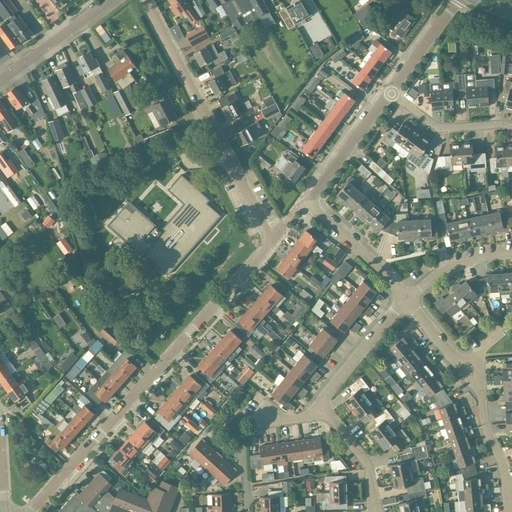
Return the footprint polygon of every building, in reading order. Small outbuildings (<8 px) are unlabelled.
[(0,0),(0,14),(4,21),(5,20),(13,14),(14,14),(5,1),(3,0),(0,0)] [(168,0),(173,6),(171,8),(176,15),(183,10),(189,18),(194,25),(200,20),(194,13),(184,0),(168,0)] [(209,0),(213,5),(211,6),(214,9),(221,4),(218,0),(209,0)] [(219,0),(237,30),(242,27),(237,18),(241,15),(247,25),(259,18),(248,0),(230,0),(227,2),(227,1),(228,0),(219,0)] [(262,0),(249,0),(259,17),(269,12),(262,0)] [(302,0),(300,0),(286,8),(295,24),(311,15),(302,0)] [(368,3),(353,15),(364,29),(379,17),(368,3)] [(402,37),(415,19),(402,10),(389,27),(402,37)] [(13,14),(5,20),(20,41),(31,33),(18,16),(16,18),(13,14)] [(0,35),(10,49),(19,42),(5,23),(0,25),(0,35)] [(104,42),(109,40),(101,24),(96,27),(104,42)] [(175,41),(183,36),(176,24),(168,28),(175,41)] [(233,26),(224,31),(227,36),(236,31),(233,26)] [(187,36),(193,47),(210,38),(204,27),(187,36)] [(365,38),(360,32),(354,36),(359,43),(365,38)] [(348,41),(353,47),(359,43),(354,36),(348,41)] [(207,48),(194,54),(200,66),(213,60),(215,64),(227,58),(228,58),(225,54),(224,51),(218,54),(216,50),(213,44),(207,48)] [(373,46),(370,50),(371,51),(374,54),(384,61),(391,51),(381,44),(378,49),(373,46)] [(123,89),(129,84),(135,80),(129,72),(136,67),(127,56),(122,49),(115,54),(121,60),(108,70),(116,81),(117,81),(123,89)] [(347,55),(342,49),(336,53),(341,59),(347,55)] [(247,51),(240,54),(243,60),(250,56),(247,51)] [(371,51),(364,61),(367,63),(377,71),(384,61),(374,54),(371,51)] [(103,92),(109,88),(102,73),(98,66),(97,66),(89,53),(78,59),(81,65),(76,67),(80,75),(91,69),(103,92)] [(330,57),(335,63),(341,59),(336,53),(330,57)] [(508,74),(508,64),(508,63),(508,56),(502,56),(502,63),(501,63),(500,74),(508,74)] [(69,85),(73,93),(79,90),(76,81),(68,65),(66,66),(64,63),(57,67),(57,70),(55,71),(63,87),(69,85)] [(377,71),(367,63),(360,73),(370,80),(377,71)] [(215,94),(236,83),(231,74),(226,77),(221,67),(212,71),(215,78),(208,82),(215,94)] [(329,75),(320,69),(315,77),(314,76),(310,82),(316,87),(320,81),(323,78),(325,79),(329,75)] [(370,80),(360,73),(353,82),(363,90),(370,80)] [(464,74),(458,75),(458,82),(459,94),(466,94),(467,108),(478,107),(476,80),(465,81),(464,74)] [(66,103),(64,100),(53,76),(42,81),(50,97),(47,98),(53,110),(66,103)] [(476,80),(478,107),(489,106),(488,92),(494,91),(493,79),(476,80)] [(502,92),(508,94),(504,108),(511,110),(511,82),(506,80),(502,92)] [(305,88),(312,92),(316,87),(310,82),(305,88)] [(458,82),(441,83),(443,110),(454,109),(453,95),(459,94),(458,82)] [(424,97),(431,96),(432,110),(443,110),(441,83),(423,84),(424,97)] [(135,110),(133,106),(140,103),(133,90),(132,90),(129,84),(123,89),(115,93),(126,115),(135,110)] [(97,103),(88,86),(80,90),(89,107),(97,103)] [(34,120),(36,123),(45,116),(38,99),(30,104),(19,90),(18,91),(15,87),(7,93),(10,97),(8,98),(16,110),(22,106),(25,109),(34,120)] [(408,93),(415,98),(418,93),(412,88),(408,93)] [(73,93),(77,103),(84,100),(80,90),(79,90),(73,93)] [(229,104),(222,107),(228,120),(240,114),(247,110),(247,109),(252,107),(248,100),(244,103),(244,102),(240,104),(234,92),(225,97),(229,104)] [(336,97),(334,100),(348,110),(355,100),(345,93),(340,100),(336,97)] [(153,105),(155,110),(163,125),(176,118),(171,109),(173,108),(166,94),(159,98),(160,101),(153,105)] [(264,99),(262,101),(266,108),(275,103),(271,96),(269,97),(264,99)] [(306,100),(300,96),(296,101),(302,106),(306,100)] [(332,99),(326,107),(330,111),(329,111),(331,112),(341,120),(348,110),(334,100),(332,99)] [(0,121),(7,132),(17,124),(0,100),(0,121)] [(291,107),(297,111),(302,106),(296,101),(291,107)] [(265,118),(279,111),(275,104),(261,111),(265,118)] [(123,114),(119,106),(112,109),(117,117),(123,114)] [(341,120),(331,112),(323,122),(334,129),(341,120)] [(292,119),(286,114),(281,120),(287,125),(292,119)] [(58,119),(48,122),(54,141),(57,150),(66,148),(64,138),(58,119)] [(270,133),(277,139),(287,125),(281,120),(277,125),(270,133)] [(248,127),(235,134),(242,146),(254,139),(251,133),(261,129),(257,122),(254,124),(248,127)] [(334,129),(323,122),(316,131),(326,139),(334,129)] [(391,130),(383,140),(389,144),(393,147),(396,143),(400,146),(413,129),(404,122),(396,133),(391,130)] [(171,128),(144,139),(141,134),(135,137),(137,142),(138,142),(141,148),(174,134),(171,128)] [(400,146),(397,150),(406,157),(409,152),(422,135),(413,129),(400,146)] [(326,139),(316,131),(309,141),(319,148),(326,139)] [(180,147),(191,142),(187,133),(176,137),(180,147)] [(409,152),(406,157),(414,163),(420,167),(427,157),(422,153),(431,142),(422,135),(409,152)] [(306,145),(302,151),(312,158),(319,148),(309,141),(307,139),(304,143),(306,145)] [(461,143),(462,164),(469,164),(469,169),(486,168),(485,155),(473,156),(472,142),(461,143)] [(462,164),(461,143),(450,144),(451,158),(445,159),(446,171),(452,171),(452,165),(462,164)] [(495,158),(489,158),(491,173),(502,172),(502,177),(508,177),(508,172),(507,166),(506,145),(495,146),(495,158)] [(23,149),(18,153),(22,158),(27,155),(23,149)] [(2,151),(0,152),(0,166),(8,177),(16,171),(2,151)] [(283,156),(275,166),(285,174),(294,181),(305,168),(296,161),(297,159),(290,154),(286,159),(283,156)] [(268,170),(271,165),(258,155),(255,160),(256,161),(254,163),(260,173),(264,167),(268,170)] [(369,166),(378,175),(389,185),(394,180),(382,170),(373,162),(369,166)] [(357,169),(367,178),(371,173),(362,165),(357,169)] [(245,193),(260,189),(255,169),(241,172),(243,179),(242,179),(245,193)] [(126,206),(109,225),(143,256),(145,254),(168,275),(221,215),(207,203),(210,200),(181,175),(168,190),(184,204),(161,230),(136,208),(133,212),(126,206)] [(347,181),(348,182),(337,195),(342,199),(340,201),(343,204),(357,189),(353,186),(357,181),(351,176),(347,181)] [(0,181),(4,187),(9,183),(5,178),(0,181)] [(22,202),(9,183),(5,186),(18,204),(22,202)] [(357,189),(343,204),(347,208),(349,205),(353,209),(365,196),(357,189)] [(416,197),(429,197),(429,189),(416,190),(416,197)] [(501,192),(503,202),(510,200),(508,190),(501,192)] [(31,196),(28,198),(32,208),(36,206),(31,196)] [(365,196),(353,209),(358,213),(356,216),(359,219),(373,204),(365,196)] [(464,205),(463,199),(459,200),(458,198),(452,199),(454,208),(464,205)] [(442,200),(436,202),(439,214),(445,213),(442,200)] [(373,204),(359,219),(363,222),(365,220),(370,224),(381,211),(373,204)] [(26,220),(31,216),(27,210),(22,214),(26,220)] [(388,219),(389,218),(381,211),(370,224),(374,228),(372,230),(376,233),(379,230),(389,233),(393,221),(388,219)] [(488,214),(492,231),(498,230),(499,233),(510,230),(506,216),(507,216),(506,211),(499,213),(499,212),(488,214)] [(393,221),(389,233),(398,236),(399,239),(405,238),(405,241),(410,241),(410,240),(408,221),(408,214),(395,214),(393,221)] [(478,216),(482,236),(487,235),(486,232),(492,231),(488,214),(478,216)] [(467,219),(471,236),(477,234),(478,237),(482,236),(478,216),(467,219)] [(437,226),(431,226),(430,219),(419,220),(420,237),(426,237),(427,241),(438,240),(437,226)] [(457,221),(461,240),(461,241),(466,240),(465,237),(471,236),(467,219),(457,221)] [(408,221),(410,240),(410,241),(414,241),(414,238),(420,237),(419,220),(408,221)] [(461,240),(457,221),(446,223),(450,240),(456,239),(457,242),(461,241),(461,240)] [(306,230),(299,240),(310,249),(310,250),(315,253),(316,253),(319,255),(322,250),(314,244),(317,240),(318,239),(306,230)] [(292,250),(303,258),(310,250),(310,249),(299,240),(292,250)] [(339,262),(345,251),(338,247),(332,258),(339,262)] [(285,260),(296,268),(303,258),(292,250),(285,260)] [(326,256),(322,262),(327,266),(329,263),(330,264),(333,261),(326,256)] [(296,268),(285,260),(277,270),(289,278),(296,268)] [(333,271),(337,265),(333,261),(330,264),(329,263),(327,266),(333,271)] [(345,261),(336,272),(344,278),(352,267),(345,261)] [(510,294),(510,290),(509,273),(503,273),(503,270),(498,271),(499,291),(500,291),(500,295),(510,294)] [(477,280),(481,292),(488,290),(489,292),(499,291),(498,271),(493,271),(494,274),(488,274),(488,277),(477,280)] [(308,282),(313,285),(315,282),(316,283),(318,281),(312,276),(308,282)] [(477,295),(476,293),(481,292),(477,280),(467,283),(466,281),(461,285),(459,283),(455,286),(468,302),(477,295)] [(315,282),(313,285),(319,289),(321,286),(323,284),(318,281),(316,283),(315,282)] [(376,292),(377,292),(363,281),(357,289),(370,300),(373,296),(381,302),(384,298),(376,292)] [(271,285),(263,294),(277,307),(281,303),(285,297),(282,294),(271,285)] [(468,302),(455,286),(452,289),(454,291),(449,295),(460,309),(468,302)] [(374,311),(366,304),(370,300),(357,289),(350,297),(371,314),(374,311)] [(299,295),(309,302),(312,297),(303,290),(299,295)] [(255,303),(266,313),(269,308),(275,314),(280,309),(277,307),(263,294),(255,303)] [(460,309),(449,295),(444,299),(442,297),(434,304),(442,314),(447,310),(451,315),(460,309)] [(360,311),(361,312),(368,317),(371,314),(350,297),(344,305),(357,316),(360,311)] [(319,299),(311,310),(321,318),(324,313),(319,309),(324,303),(319,299)] [(3,308),(9,304),(6,300),(0,304),(3,308)] [(247,312),(262,326),(266,321),(261,318),(266,313),(255,303),(247,312)] [(361,326),(353,320),(357,316),(344,305),(337,313),(358,330),(361,326)] [(293,317),(287,311),(283,316),(287,320),(289,318),(291,319),(293,317)] [(247,312),(239,321),(244,325),(252,333),(256,328),(265,336),(267,334),(269,332),(262,326),(247,312)] [(348,327),(355,333),(358,330),(337,313),(330,321),(344,332),(348,327)] [(90,323),(114,345),(121,338),(97,316),(90,323)] [(289,318),(287,320),(292,325),(297,320),(296,320),(293,317),(291,319),(289,318)] [(240,330),(248,337),(252,333),(244,325),(240,330)] [(316,337),(324,343),(325,341),(332,347),(338,340),(332,335),(334,332),(327,326),(325,329),(323,328),(316,337)] [(26,328),(20,332),(23,337),(30,333),(26,328)] [(267,334),(271,338),(274,336),(275,337),(277,335),(271,329),(269,332),(267,334)] [(237,345),(241,340),(231,330),(223,339),(233,349),(238,353),(242,349),(237,345)] [(81,335),(87,343),(91,340),(85,332),(81,335)] [(26,342),(33,337),(30,333),(23,337),(26,342)] [(385,353),(390,348),(401,339),(398,334),(381,348),(385,353)] [(277,335),(275,337),(274,336),(271,338),(276,343),(281,338),(277,335)] [(287,341),(284,343),(289,347),(294,341),(290,337),(289,338),(287,341)] [(324,343),(316,337),(309,345),(310,346),(308,350),(315,355),(317,352),(323,357),(329,350),(323,345),(324,343)] [(403,337),(401,339),(390,348),(397,356),(410,346),(403,337)] [(214,348),(225,358),(233,349),(223,339),(214,348)] [(103,345),(97,340),(94,344),(100,349),(103,345)] [(393,360),(400,368),(416,354),(413,349),(419,345),(416,341),(410,346),(397,356),(393,360)] [(90,348),(96,353),(100,349),(94,344),(90,348)] [(265,355),(254,344),(249,350),(261,360),(265,355)] [(40,347),(34,352),(37,356),(43,352),(40,347)] [(226,366),(221,362),(225,358),(214,348),(207,357),(222,371),(226,366)] [(127,349),(115,363),(129,375),(137,366),(131,361),(135,357),(127,349)] [(0,368),(10,361),(3,351),(0,353),(0,368)] [(48,352),(45,355),(43,352),(37,356),(44,366),(53,359),(48,352)] [(77,357),(72,353),(68,358),(73,363),(77,357)] [(416,354),(400,368),(406,375),(410,372),(429,357),(426,353),(420,358),(416,354)] [(313,370),(317,365),(304,354),(297,362),(318,379),(321,376),(313,370)] [(246,356),(242,362),(246,366),(249,363),(250,364),(253,361),(246,356)] [(88,363),(81,357),(78,361),(84,367),(88,363)] [(207,357),(198,366),(209,376),(214,380),(222,371),(207,357)] [(410,372),(406,375),(413,383),(429,369),(426,365),(432,360),(429,357),(410,372)] [(10,361),(0,368),(0,381),(1,382),(16,371),(10,361)] [(74,365),(80,371),(84,367),(78,361),(74,365)] [(252,370),(257,365),(253,361),(250,364),(249,363),(246,366),(252,370)] [(50,362),(44,366),(47,370),(53,366),(50,362)] [(307,377),(308,377),(315,383),(318,379),(297,362),(291,370),(304,381),(307,377)] [(504,369),(502,369),(503,375),(503,380),(511,379),(511,362),(511,363),(504,363),(504,369)] [(115,363),(107,371),(121,384),(129,375),(115,363)] [(388,363),(384,368),(390,374),(397,368),(394,365),(392,367),(388,363)] [(429,369),(413,383),(419,391),(423,388),(442,372),(439,369),(435,372),(433,373),(432,373),(429,369)] [(308,391),(300,385),(304,381),(291,370),(284,378),(305,395),(308,391)] [(18,384),(15,379),(20,376),(16,371),(1,382),(7,392),(18,384)] [(107,371),(99,380),(113,393),(121,384),(107,371)] [(442,372),(423,388),(427,394),(423,397),(423,399),(428,406),(434,402),(447,395),(441,387),(443,385),(439,381),(439,380),(445,376),(442,372)] [(191,375),(182,384),(197,398),(201,394),(205,389),(206,388),(208,385),(209,385),(200,377),(195,373),(192,376),(191,375)] [(230,374),(226,379),(230,383),(233,380),(234,382),(236,379),(230,374)] [(295,392),(295,393),(302,398),(305,395),(284,378),(278,386),(291,397),(295,392)] [(349,387),(354,393),(345,401),(352,410),(368,398),(364,393),(370,389),(361,378),(349,387)] [(24,379),(18,384),(7,392),(14,401),(16,400),(22,409),(31,403),(25,394),(31,389),(24,379)] [(236,388),(240,383),(236,379),(234,382),(233,380),(230,383),(236,388)] [(391,379),(387,382),(391,387),(395,384),(391,379)] [(511,379),(503,380),(503,384),(504,390),(511,389),(511,379)] [(64,389),(61,386),(65,382),(62,380),(52,391),(57,396),(64,389)] [(113,393),(99,380),(87,393),(98,403),(102,399),(105,401),(113,393)] [(397,383),(391,388),(394,391),(398,396),(403,391),(397,383)] [(189,407),(197,398),(182,384),(174,393),(189,407)] [(295,407),(287,401),(291,397),(278,386),(271,394),(284,405),(285,405),(292,411),(295,407)] [(57,396),(52,391),(44,400),(48,404),(49,405),(57,396)] [(174,393),(166,402),(177,412),(181,415),(189,407),(174,393)] [(447,395),(434,402),(439,408),(442,419),(458,413),(457,409),(455,403),(453,403),(447,395)] [(42,398),(34,407),(36,409),(41,414),(45,410),(44,409),(48,404),(44,400),(42,398)] [(377,398),(372,402),(368,398),(352,410),(360,419),(364,416),(369,422),(373,419),(386,409),(377,398)] [(210,409),(211,406),(206,401),(201,406),(206,410),(208,408),(210,409)] [(159,412),(155,417),(169,430),(181,415),(177,412),(166,402),(158,411),(159,412)] [(85,405),(81,409),(76,404),(72,409),(76,414),(86,422),(94,413),(85,405)] [(211,406),(210,409),(208,408),(206,410),(211,415),(216,410),(211,406)] [(34,407),(31,410),(38,417),(41,414),(36,409),(34,407)] [(404,418),(410,413),(405,408),(399,412),(404,418)] [(386,409),(373,419),(378,425),(370,432),(377,441),(393,429),(389,424),(394,420),(386,409)] [(446,428),(462,423),(460,417),(458,413),(442,419),(446,428)] [(69,422),(78,431),(86,422),(76,414),(69,422)] [(60,422),(55,426),(71,440),(78,431),(69,422),(68,423),(60,415),(56,419),(60,422)] [(194,426),(196,424),(190,419),(185,424),(190,428),(193,425),(194,426)] [(145,421),(137,431),(152,444),(165,430),(153,420),(149,425),(145,421)] [(462,423),(446,428),(449,438),(465,432),(464,428),(462,423)] [(49,436),(44,441),(55,451),(60,446),(63,449),(71,440),(61,431),(55,427),(52,424),(48,429),(52,432),(49,436)] [(196,424),(194,426),(193,425),(190,428),(195,433),(200,428),(196,424)] [(405,434),(402,429),(396,433),(393,429),(377,441),(385,450),(389,447),(394,453),(410,440),(405,434)] [(137,431),(129,440),(140,449),(139,450),(144,454),(152,444),(137,431)] [(184,445),(191,437),(185,432),(179,439),(184,445)] [(465,432),(449,438),(452,447),(468,442),(469,442),(467,436),(465,432)] [(320,438),(310,439),(313,461),(323,460),(330,459),(327,444),(322,445),(320,438)] [(193,466),(210,447),(201,439),(189,453),(195,459),(190,464),(193,466)] [(310,439),(300,441),(303,459),(303,463),(313,461),(310,439)] [(129,440),(121,449),(133,460),(136,462),(144,454),(139,450),(140,449),(129,440)] [(290,442),(292,460),(303,459),(300,441),(290,442)] [(292,460),(290,442),(280,444),(283,465),(288,465),(287,461),(292,460)] [(468,442),(452,447),(456,457),(472,451),(470,447),(469,442),(468,442)] [(270,445),(272,463),(278,462),(278,466),(283,465),(280,444),(270,445)] [(263,469),(262,465),(272,463),(270,445),(259,447),(260,454),(250,456),(251,469),(257,468),(257,470),(263,469)] [(428,450),(427,446),(426,445),(410,448),(411,453),(400,455),(401,461),(398,461),(398,462),(398,463),(390,465),(393,477),(412,473),(409,461),(428,457),(427,451),(428,450)] [(210,447),(193,466),(196,469),(201,464),(206,469),(219,455),(210,447)] [(131,472),(126,468),(133,460),(121,449),(113,458),(118,462),(114,467),(126,478),(131,472)] [(472,451),(456,457),(459,467),(461,474),(474,471),(472,463),(474,462),(476,462),(473,456),(472,451)] [(162,470),(171,461),(165,455),(156,465),(162,470)] [(219,455),(206,469),(212,474),(207,480),(210,482),(228,463),(219,455)] [(48,466),(39,458),(35,461),(44,469),(48,466)] [(341,459),(329,461),(331,472),(343,470),(341,459)] [(228,463),(210,482),(213,485),(218,480),(224,485),(237,471),(228,463)] [(150,475),(152,472),(147,467),(142,472),(146,477),(149,474),(150,475)] [(97,511),(90,506),(109,484),(94,471),(59,511),(97,511)] [(461,474),(455,475),(457,481),(458,491),(464,490),(481,489),(480,478),(478,478),(476,479),(474,471),(461,474)] [(149,474),(146,477),(153,483),(158,478),(152,472),(150,475),(149,474)] [(412,473),(393,477),(395,489),(403,487),(404,488),(405,489),(407,489),(408,494),(423,491),(425,490),(422,477),(413,479),(412,473)] [(184,477),(183,478),(189,483),(189,482),(192,479),(186,474),(184,477)] [(325,483),(329,483),(330,493),(348,492),(348,481),(346,482),(346,476),(325,477),(325,483)] [(168,511),(179,487),(160,480),(157,488),(151,485),(146,499),(116,487),(105,511),(168,511)] [(464,490),(458,491),(459,501),(465,501),(482,499),(482,493),(481,489),(464,490)] [(268,497),(261,497),(261,508),(280,507),(279,507),(287,507),(287,497),(283,497),(283,490),(268,491),(268,497)] [(423,491),(408,494),(409,500),(407,500),(406,501),(406,502),(398,504),(400,511),(418,511),(420,511),(418,500),(422,500),(421,495),(424,495),(423,491)] [(323,500),(321,500),(322,510),(344,509),(344,503),(347,503),(348,503),(348,492),(330,493),(323,493),(323,500)] [(212,507),(231,506),(231,494),(212,494),(212,507)] [(465,501),(459,501),(460,511),(483,509),(485,509),(490,509),(490,504),(483,505),(482,499),(465,501)]
